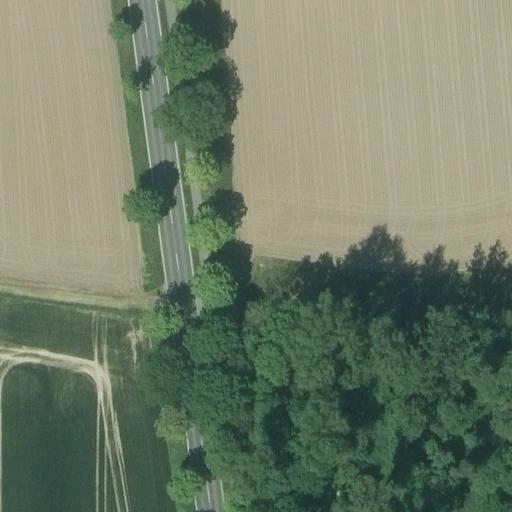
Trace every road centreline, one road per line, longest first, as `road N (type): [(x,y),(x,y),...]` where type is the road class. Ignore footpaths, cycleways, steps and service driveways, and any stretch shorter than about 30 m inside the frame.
road 1 (primary): [(210,511),(141,0)]
road 2 (track): [(511,354),(183,312)]
